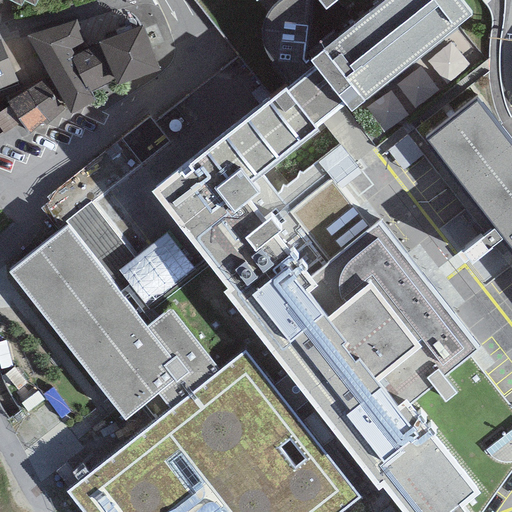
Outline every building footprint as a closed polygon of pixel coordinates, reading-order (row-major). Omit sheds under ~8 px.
[(354,160),(317,120),(346,98),(350,105),(472,9),(465,0),(374,0),(307,53),(317,63),(287,82),(284,80),(150,183),(407,511),(481,511),(511,468),(511,409),(467,354),(475,345),(381,215),(372,224),(332,179),(354,160)] [(198,0),(221,28),(255,0),(321,0),(335,17),(349,6),(344,0),(198,0)] [(76,17),(27,32),(70,111),(95,98),(91,90),(88,85),(86,86),(71,55),(74,53),(71,46),(84,39),(76,17)] [(98,38),(99,41),(116,78),(118,81),(160,65),(142,20),(98,38)] [(0,37),(0,86),(17,80),(0,37)] [(74,53),(71,55),(86,86),(88,85),(91,90),(116,78),(99,41),(74,53)] [(64,108),(42,77),(7,101),(9,103),(20,120),(29,131),(43,121),(44,122),(64,108)] [(511,138),(478,95),(428,134),(495,219),(462,244),(464,247),(457,253),(483,286),(511,263),(511,138)] [(9,103),(0,109),(0,126),(4,132),(20,120),(9,103)] [(119,140),(81,168),(88,178),(94,174),(100,181),(132,158),(119,140)] [(147,324),(66,221),(8,267),(125,416),(159,390),(170,405),(220,366),(172,305),(147,324)] [(172,237),(119,272),(141,306),(194,272),(172,237)] [(249,352),(67,492),(83,511),(338,511),(360,495),(249,352)]
